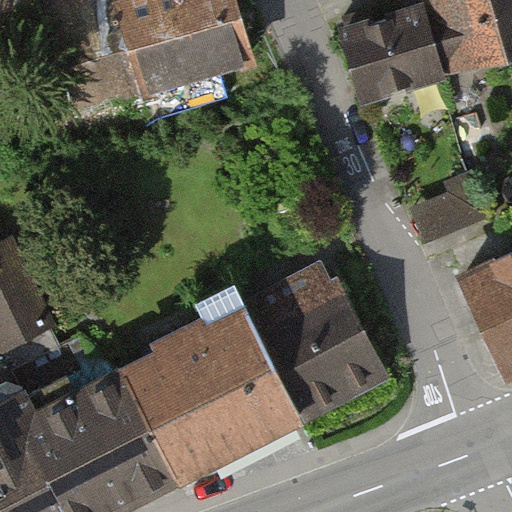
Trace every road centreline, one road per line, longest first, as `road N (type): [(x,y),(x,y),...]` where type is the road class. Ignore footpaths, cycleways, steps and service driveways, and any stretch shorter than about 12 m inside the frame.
road 1 (residential): [(297,0),(496,443)]
road 2 (primary): [(316,511),(496,443)]
